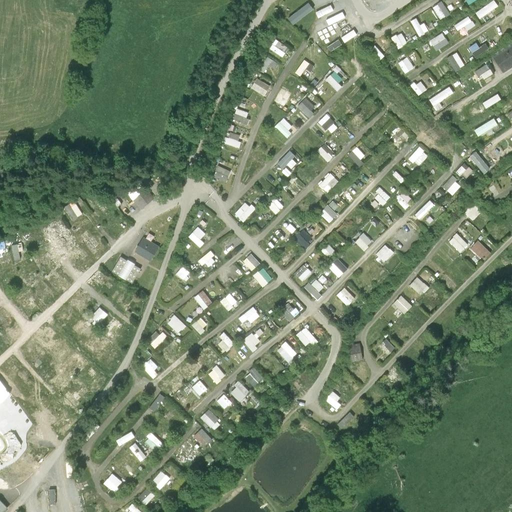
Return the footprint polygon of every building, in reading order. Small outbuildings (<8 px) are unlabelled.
[(443,0),(442,0),(434,6),(443,19),(452,13),(443,0)] [(496,0),(477,10),(481,17),(500,7),(496,0)] [(421,35),(427,32),(418,16),(412,19),(421,35)] [(282,32),(287,21),(281,18),(276,30),(282,32)] [(414,38),(408,29),(394,38),(399,47),(414,38)] [(437,50),(451,42),(445,31),(431,39),(437,50)] [(276,38),(271,48),(285,56),(290,46),(276,38)] [(511,40),(511,39),(489,52),(503,73),(511,66),(511,40)] [(381,41),(373,46),(381,58),(389,53),(381,41)] [(477,56),(490,47),(487,42),(481,46),(478,41),(470,47),(477,56)] [(268,55),(260,67),(267,72),(271,65),(276,68),(280,62),(268,55)] [(407,73),(417,66),(409,55),(399,62),(407,73)] [(312,70),(316,64),(305,57),(297,71),(302,74),(307,67),(312,70)] [(484,80),(495,73),(489,63),(478,69),(484,80)] [(336,68),(327,77),(340,89),(345,84),(341,81),(345,77),(336,68)] [(413,85),(420,95),(429,88),(421,78),(413,85)] [(453,84),(431,96),(438,109),(446,105),(443,99),(457,92),(453,84)] [(282,85),(275,101),(287,106),(294,91),(282,85)] [(299,105),(310,115),(318,106),(307,96),(299,105)] [(234,110),(231,122),(245,126),(248,114),(234,110)] [(321,118),(332,132),(340,125),(329,112),(321,118)] [(357,132),(365,123),(355,114),(347,124),(357,132)] [(290,137),(298,128),(286,115),(277,124),(290,137)] [(480,136),(501,125),(496,117),(476,128),(480,136)] [(403,143),(412,134),(404,125),(394,134),(403,143)] [(240,140),(241,133),(232,131),(231,136),(227,135),(225,142),(242,146),(243,140),(240,140)] [(262,131),(258,139),(268,144),(272,136),(262,131)] [(319,149),(330,160),(338,152),(326,141),(319,149)] [(349,152),(360,163),(368,155),(358,144),(349,152)] [(421,145),(410,157),(420,165),(431,153),(421,145)] [(502,145),(494,151),(501,161),(509,154),(502,145)] [(279,161),(285,166),(297,154),(292,148),(279,161)] [(473,159),(480,169),(489,162),(481,152),(473,159)] [(458,170),(468,178),(475,169),(465,161),(458,170)] [(220,164),(215,175),(228,181),(233,170),(220,164)] [(332,171),(321,183),(330,191),(341,179),(332,171)] [(456,195),(455,196),(457,198),(468,184),(454,174),(444,186),(456,195)] [(289,188),(297,195),(304,188),(295,180),(289,188)] [(375,195),(385,204),(392,195),(383,187),(375,195)] [(406,206),(414,199),(406,189),(397,197),(406,206)] [(140,194),(133,200),(129,203),(137,212),(154,198),(147,190),(141,195),(140,194)] [(133,200),(140,194),(138,191),(130,191),(128,194),(133,200)] [(116,196),(111,200),(117,207),(121,204),(116,196)] [(277,196),(269,204),(278,213),(286,205),(277,196)] [(434,198),(416,211),(421,218),(433,209),(436,213),(442,209),(434,198)] [(248,199),(236,211),(245,220),(257,208),(248,199)] [(75,220),(85,213),(75,200),(66,206),(75,220)] [(100,200),(92,208),(102,217),(109,208),(100,200)] [(321,212),(331,221),(339,213),(329,203),(321,212)] [(475,221),(484,212),(475,204),(467,213),(475,221)] [(199,225),(190,235),(202,246),(206,241),(203,237),(207,232),(199,225)] [(304,228),(296,236),(306,247),(315,238),(304,228)] [(272,249),(283,238),(274,230),(264,240),(272,249)] [(59,238),(62,243),(65,241),(68,245),(76,240),(69,231),(59,238)] [(365,232),(356,240),(365,249),(374,241),(365,232)] [(449,241),(462,253),(470,244),(458,233),(449,241)] [(102,251),(98,245),(101,243),(95,234),(85,241),(94,256),(102,251)] [(143,237),(134,252),(150,261),(159,246),(143,237)] [(485,260),(492,252),(480,240),(472,248),(485,260)] [(0,241),(0,257),(9,256),(6,241),(0,241)] [(22,253),(27,253),(25,241),(13,243),(16,260),(22,259),(22,253)] [(330,242),(322,249),(330,257),(337,250),(330,242)] [(386,262),(396,252),(388,243),(378,253),(386,262)] [(286,248),(276,256),(284,266),(294,258),(286,248)] [(212,249),(202,257),(208,266),(219,259),(212,249)] [(72,255),(76,264),(86,260),(82,250),(72,255)] [(245,260),(254,269),(262,262),(253,252),(245,260)] [(122,253),(111,271),(131,283),(142,266),(122,253)] [(40,259),(43,263),(51,259),(49,254),(40,259)] [(329,265),(340,276),(350,267),(338,256),(329,265)] [(296,272),(305,280),(314,271),(305,263),(296,272)] [(178,273),(189,280),(194,272),(184,265),(178,273)] [(254,275),(265,286),(274,277),(264,266),(254,275)] [(47,277),(60,290),(69,281),(56,268),(47,277)] [(110,288),(115,283),(103,271),(94,280),(102,287),(105,284),(110,288)] [(422,295),(430,286),(419,276),(411,285),(422,295)] [(317,277),(307,286),(319,298),(324,294),(321,290),(326,285),(317,277)] [(42,278),(34,286),(45,297),(53,289),(42,278)] [(349,305),(357,297),(346,286),(339,294),(349,305)] [(137,296),(126,288),(117,301),(127,308),(137,296)] [(204,308),(214,301),(206,288),(196,295),(204,308)] [(25,308),(38,298),(31,289),(18,298),(25,308)] [(279,289),(265,297),(268,302),(282,294),(279,289)] [(222,298),(228,309),(239,302),(233,292),(222,298)] [(406,314),(414,306),(403,295),(395,303),(406,314)] [(281,309),(291,320),(300,311),(290,301),(281,309)] [(92,316),(100,323),(110,312),(101,305),(92,316)] [(247,325),(262,315),(255,305),(241,315),(247,325)] [(2,306),(0,307),(0,321),(2,324),(12,317),(2,306)] [(181,333),(189,324),(177,313),(169,322),(181,333)] [(201,332),(210,324),(202,315),(193,323),(201,332)] [(83,318),(73,328),(81,336),(91,326),(83,318)] [(116,339),(128,327),(119,319),(107,331),(116,339)] [(307,324),(298,333),(310,346),(320,338),(307,324)] [(51,325),(43,335),(50,341),(58,331),(51,325)] [(102,330),(93,339),(103,348),(111,339),(102,330)] [(157,330),(149,340),(158,348),(170,335),(165,330),(161,334),(157,330)] [(245,338),(253,348),(263,341),(255,330),(245,338)] [(228,350),(237,343),(226,332),(218,340),(228,350)] [(53,346),(60,355),(71,345),(63,337),(53,346)] [(388,337),(379,347),(391,357),(399,348),(388,337)] [(291,360),(299,351),(287,339),(278,348),(291,360)] [(25,348),(35,358),(44,350),(34,340),(25,348)] [(171,361),(180,354),(171,343),(162,350),(171,361)] [(361,343),(350,346),(354,362),(365,359),(361,343)] [(64,363),(75,374),(87,363),(76,351),(64,363)] [(15,356),(6,365),(16,375),(25,366),(15,356)] [(156,368),(160,365),(152,357),(144,365),(155,377),(160,372),(156,368)] [(192,378),(201,371),(193,363),(185,370),(192,378)] [(218,364),(210,372),(219,382),(228,374),(218,364)] [(256,365),(246,375),(256,385),(266,375),(256,365)] [(0,387),(3,390),(12,382),(0,370),(0,387)] [(54,380),(62,388),(71,379),(63,371),(54,380)] [(177,390),(185,383),(178,376),(170,383),(177,390)] [(193,386),(202,395),(210,387),(201,379),(193,386)] [(232,390),(242,399),(252,389),(242,379),(232,390)] [(28,395),(37,404),(49,392),(40,383),(28,395)] [(339,410),(343,405),(339,402),(343,397),(334,390),(326,400),(339,410)] [(227,407),(234,401),(226,392),(218,399),(227,407)] [(61,412),(56,407),(60,403),(55,398),(43,412),(53,421),(61,412)] [(177,406),(167,415),(180,428),(189,419),(177,406)] [(216,429),(224,420),(210,408),(202,417),(216,429)] [(347,430),(359,419),(355,414),(343,425),(347,430)] [(164,418),(155,427),(163,434),(171,425),(164,418)] [(205,447),(214,438),(204,427),(194,436),(205,447)] [(154,432),(146,440),(158,451),(166,442),(154,432)] [(188,440),(177,453),(184,459),(195,446),(188,440)] [(145,465),(151,459),(137,447),(132,453),(145,465)] [(119,468),(131,478),(139,469),(127,459),(119,468)] [(154,479),(163,487),(172,477),(163,468),(154,479)] [(116,490),(124,481),(113,472),(105,481),(116,490)] [(149,486),(138,497),(146,505),(157,494),(149,486)] [(145,511),(135,503),(128,511),(145,511)]
